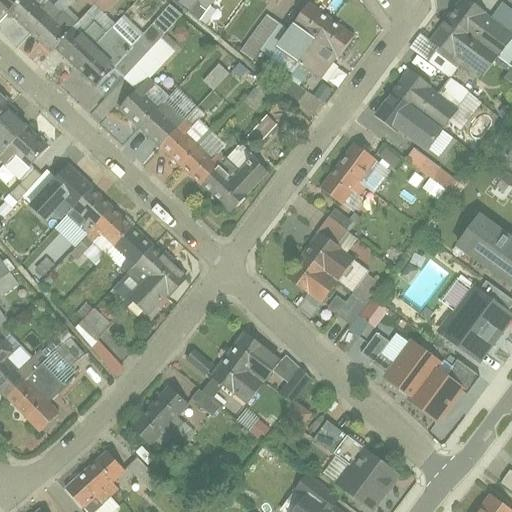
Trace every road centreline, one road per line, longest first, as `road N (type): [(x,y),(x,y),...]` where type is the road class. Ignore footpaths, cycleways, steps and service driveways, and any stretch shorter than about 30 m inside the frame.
road 1 (residential): [(0,37),(229,261)]
road 2 (residential): [(229,261),(48,463),(0,473)]
road 3 (residential): [(383,0),(390,24),(368,68),(229,261)]
road 4 (residential): [(229,261),(447,473)]
